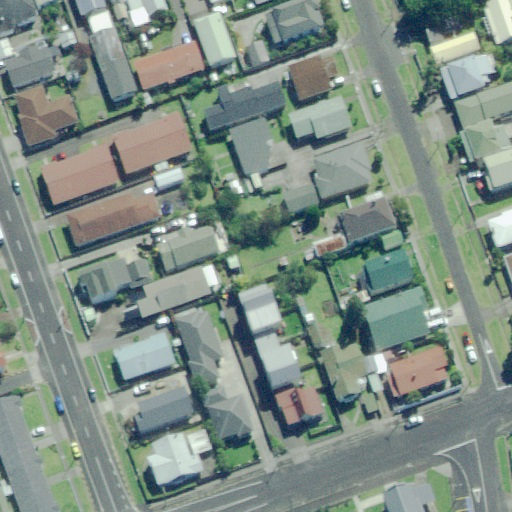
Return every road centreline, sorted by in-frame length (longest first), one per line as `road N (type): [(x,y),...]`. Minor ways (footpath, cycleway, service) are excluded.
road 1 (residential): [(361,0),(502,405)]
road 2 (residential): [(115,511),(0,191)]
road 3 (residential): [(471,416),(210,511)]
